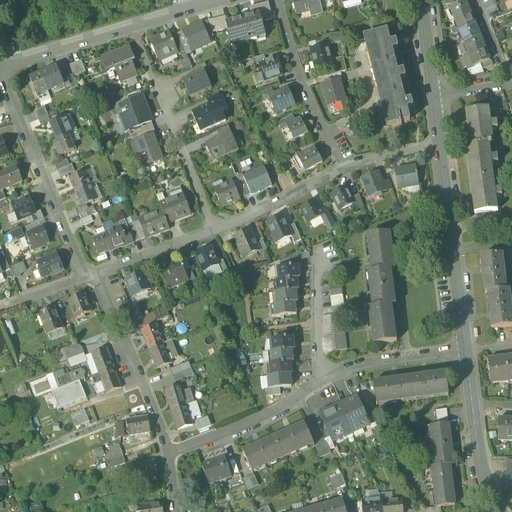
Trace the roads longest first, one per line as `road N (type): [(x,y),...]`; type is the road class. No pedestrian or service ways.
road 1 (residential): [(85,277),(0,69)]
road 2 (residential): [(209,3),(0,63)]
road 3 (residential): [(465,353),(437,140)]
road 4 (residential): [(276,0),(300,81),(344,166)]
road 5 (residential): [(169,453),(287,408),(321,373)]
road 6 (residential): [(501,511),(483,478),(465,353)]
road 7 (residential): [(214,230),(152,79)]
road 8 (residential): [(321,373),(465,353)]
road 9 (residential): [(344,166),(214,230)]
road 10 (residential): [(214,230),(96,274)]
road 11 (residential): [(169,453),(122,337)]
road 12 (residential): [(321,373),(316,282),(328,251)]
